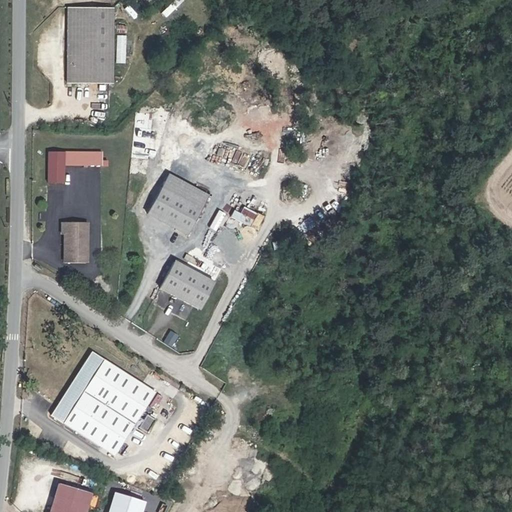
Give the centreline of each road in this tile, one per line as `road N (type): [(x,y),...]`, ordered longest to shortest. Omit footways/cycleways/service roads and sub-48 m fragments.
road 1 (unclassified): [(12,277),(38,281),(212,391)]
road 2 (unclassified): [(12,277),(0,473)]
road 3 (unclassified): [(19,0),(18,149)]
road 4 (unclassified): [(18,149),(12,277)]
